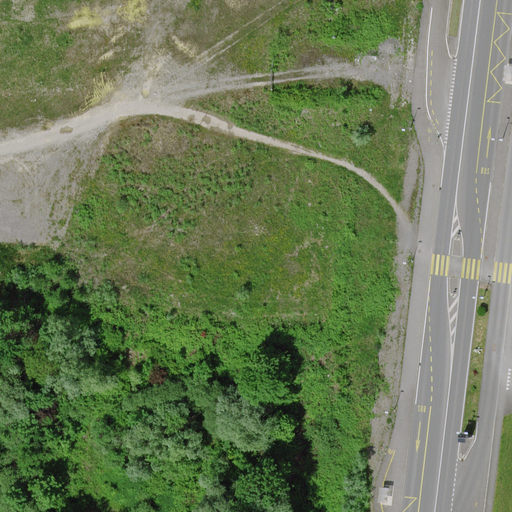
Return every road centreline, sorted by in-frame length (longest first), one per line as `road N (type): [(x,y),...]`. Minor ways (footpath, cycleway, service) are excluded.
road 1 (primary): [(459,176),(438,285),(451,368)]
road 2 (primary): [(451,368),(471,246),(459,176)]
road 3 (unclassified): [(491,382),(511,201)]
road 4 (primary): [(489,0),(460,161)]
road 5 (unclassified): [(442,0),(437,34),(460,161)]
road 6 (primary): [(451,368),(432,511)]
road 7 (track): [(0,150),(130,111)]
